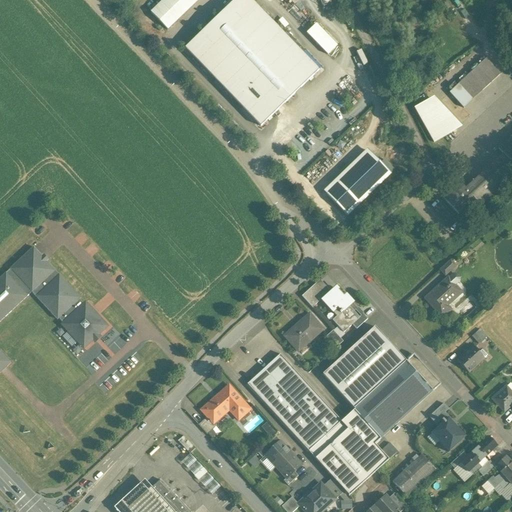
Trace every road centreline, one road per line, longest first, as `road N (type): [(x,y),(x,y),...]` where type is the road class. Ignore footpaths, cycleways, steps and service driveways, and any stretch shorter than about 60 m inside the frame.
road 1 (unclassified): [(322,255),(241,152),(96,0)]
road 2 (unclassified): [(166,403),(322,255)]
road 3 (residential): [(322,255),(340,255),(463,387)]
road 4 (unclassified): [(65,511),(166,403)]
road 5 (residential): [(166,403),(267,511)]
